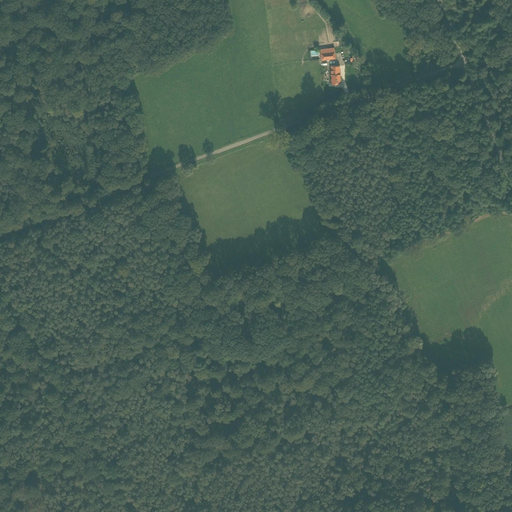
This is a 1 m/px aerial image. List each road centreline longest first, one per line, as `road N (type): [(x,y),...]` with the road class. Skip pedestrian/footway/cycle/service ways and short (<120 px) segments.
road 1 (unclassified): [(0,236),(463,61)]
road 2 (track): [(135,511),(0,290)]
road 3 (unclassified): [(511,179),(463,61)]
